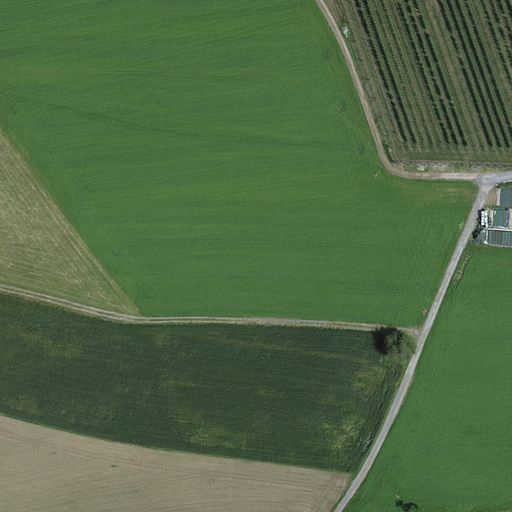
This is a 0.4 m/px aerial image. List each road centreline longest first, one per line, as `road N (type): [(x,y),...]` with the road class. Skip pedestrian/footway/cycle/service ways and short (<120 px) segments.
road 1 (track): [(0,318),(395,329),(424,339),(491,179),(511,174)]
road 2 (track): [(491,179),(388,166),(315,0)]
road 3 (track): [(424,339),(376,450),(337,511)]
